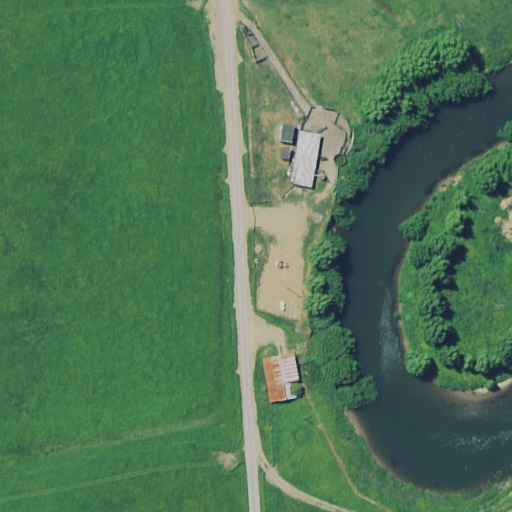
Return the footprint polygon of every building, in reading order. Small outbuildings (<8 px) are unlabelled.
[(295,126),(280,124),(278,141),(292,143),(295,126)] [(319,135),(300,132),(295,167),(297,168),(295,183),(312,186),(319,135)] [(293,148),(280,147),(279,158),(292,159),(293,148)] [(301,319),(303,268),(291,268),(289,319),(301,319)] [(302,397),(295,353),(264,358),(271,402),(302,397)]
